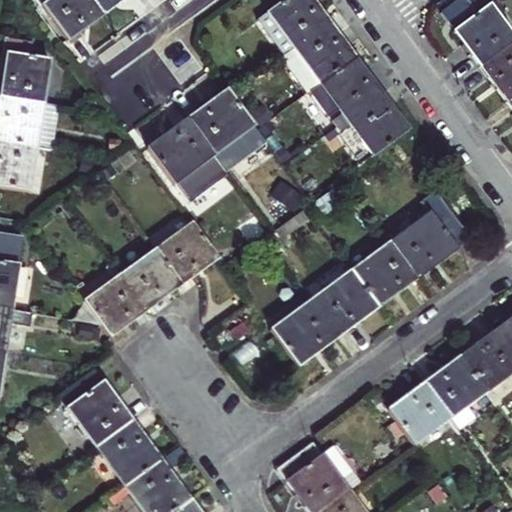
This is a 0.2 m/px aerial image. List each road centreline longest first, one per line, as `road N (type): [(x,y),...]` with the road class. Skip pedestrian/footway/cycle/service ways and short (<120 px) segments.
road 1 (residential): [(241,462),(511,263)]
road 2 (residential): [(385,25),(511,199)]
road 3 (residential): [(161,347),(241,462)]
